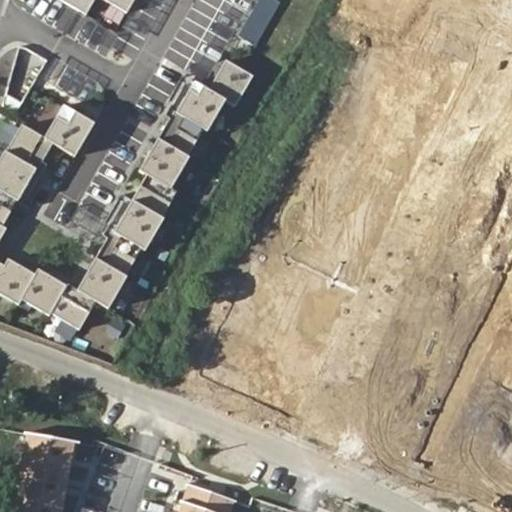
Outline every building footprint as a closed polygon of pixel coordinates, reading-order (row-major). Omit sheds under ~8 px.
[(64,0),(91,15),(99,0),(110,0),(133,13),(139,0),(64,0)] [(214,86),(202,79),(183,111),(214,129),(233,97),(243,103),(260,75),(231,58),(214,86)] [(45,267),(42,273),(15,258),(10,265),(0,259),(0,243),(11,226),(60,142),(83,155),(103,121),(71,102),(51,136),(26,122),(0,165),(0,289),(23,303),(26,298),(82,331),(100,300),(113,307),(131,277),(101,259),(83,290),(45,267)] [(198,153),(165,135),(148,167),(155,171),(120,229),(152,248),(171,216),(168,214),(183,190),(179,187),(186,175),(198,153)] [(62,511),(76,442),(22,432),(6,511),(62,511)] [(236,511),(240,503),(188,483),(177,511),(236,511)]
